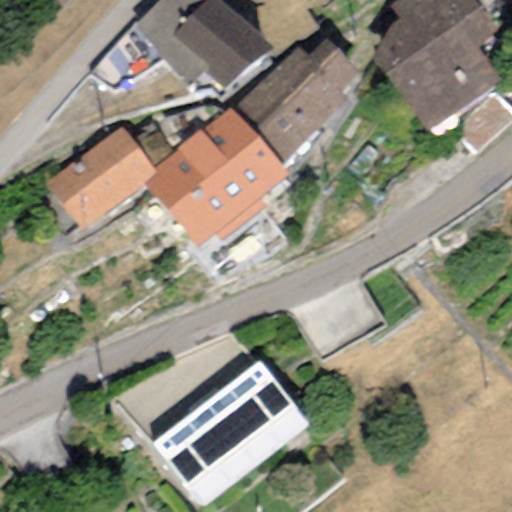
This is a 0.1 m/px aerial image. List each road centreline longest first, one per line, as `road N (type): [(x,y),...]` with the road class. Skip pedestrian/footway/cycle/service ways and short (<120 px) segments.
road 1 (unclassified): [(511,154),(400,235),(335,270),(0,415)]
road 2 (residential): [(136,0),(0,156)]
